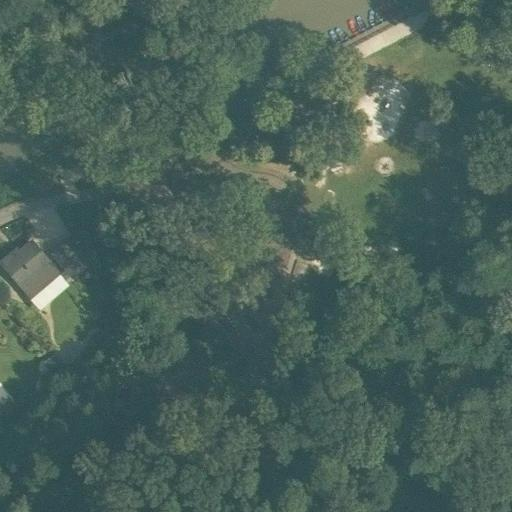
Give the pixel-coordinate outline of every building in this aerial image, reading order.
[(56,273),(31,243),(16,257),(13,254),(1,264),(29,296),(56,273)] [(64,245),(52,256),(72,279),(84,268),(64,245)] [(250,280),(244,301),(266,308),(273,286),(250,280)] [(194,281),(156,307),(172,330),(210,303),(194,281)] [(333,317),(310,310),(303,332),(325,340),(333,317)] [(0,390),(0,412),(1,414),(12,404),(0,390)]
